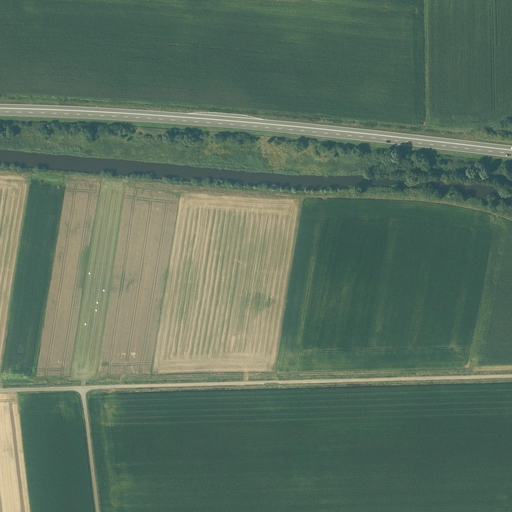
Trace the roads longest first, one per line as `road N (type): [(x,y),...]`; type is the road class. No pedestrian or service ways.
road 1 (trunk): [(511,149),(192,115),(0,107)]
road 2 (trunk): [(0,112),(191,121),(511,154)]
road 3 (track): [(82,386),(511,374)]
road 4 (unclassified): [(0,389),(82,386),(97,511)]
